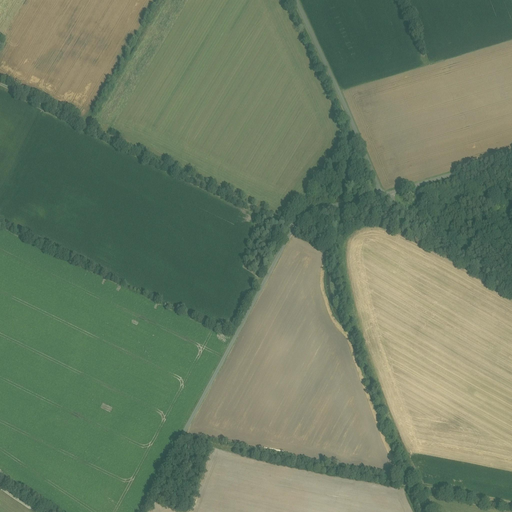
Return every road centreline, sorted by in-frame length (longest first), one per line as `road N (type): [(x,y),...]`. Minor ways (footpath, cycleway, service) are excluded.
road 1 (unclassified): [(139,511),(294,226),(319,208),(381,196)]
road 2 (track): [(179,437),(511,504)]
road 3 (track): [(294,226),(0,85)]
road 4 (unclassified): [(293,0),(381,196)]
road 5 (unclassified): [(390,193),(511,280)]
road 6 (unclassified): [(390,193),(511,156)]
